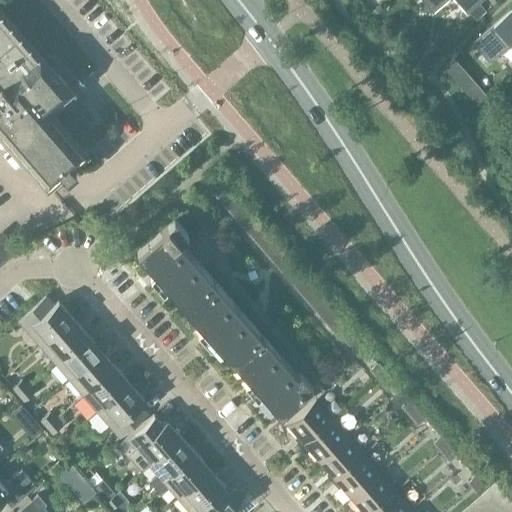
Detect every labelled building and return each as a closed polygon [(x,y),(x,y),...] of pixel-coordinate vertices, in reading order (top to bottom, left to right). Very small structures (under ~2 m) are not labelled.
[(425,0),(435,11),(447,0),(458,0),(469,12),(470,11),(480,2),(482,0),(425,0)] [(480,2),(470,11),(476,19),(487,10),(480,2)] [(380,5),(373,12),(380,20),(386,15),(388,14),(380,5)] [(511,42),(511,7),(474,41),(491,61),(511,42)] [(388,17),(393,23),(403,15),(398,8),(388,17)] [(0,131),(7,140),(20,154),(22,157),(28,164),(46,184),(61,172),(67,178),(76,171),(70,164),(85,151),(57,118),(53,114),(47,108),(57,99),(60,102),(64,99),(68,96),(65,92),(69,89),(0,9),(0,131)] [(431,40),(418,52),(426,61),(434,54),(440,50),(431,40)] [(219,180),(210,188),(340,338),(342,337),(358,354),(365,348),(219,180)] [(182,211),(181,212),(136,250),(280,415),(313,387),(300,372),(297,375),(185,246),(200,233),(182,211)] [(0,263),(18,248),(2,229),(0,230),(0,263)] [(18,319),(40,345),(73,317),(58,300),(53,304),(45,295),(18,319)] [(40,345),(55,362),(87,333),(73,317),(40,345)] [(55,362),(69,378),(101,349),(87,333),(55,362)] [(69,378),(83,394),(116,366),(101,349),(69,378)] [(370,369),(378,378),(385,372),(377,362),(370,369)] [(83,394),(97,410),(130,382),(116,366),(83,394)] [(385,372),(378,378),(386,387),(393,381),(385,372)] [(21,377),(12,385),(19,393),(27,385),(21,377)] [(130,382),(97,410),(120,437),(148,413),(140,404),(145,399),(130,382)] [(27,385),(19,393),(25,400),(33,392),(27,385)] [(287,423),(303,442),(333,417),(316,398),(287,423)] [(401,405),(409,414),(417,408),(409,399),(401,405)] [(19,402),(9,410),(31,435),(40,427),(19,402)] [(417,408),(409,414),(417,423),(425,417),(417,408)] [(49,410),(40,418),(46,425),(46,426),(56,418),(49,410)] [(141,471),(149,464),(181,436),(177,430),(176,429),(175,429),(167,418),(162,423),(157,417),(154,414),(135,430),(134,430),(126,438),(130,443),(133,446),(135,447),(127,454),(140,470),(141,471)] [(303,442),(319,460),(348,435),(333,417),(303,442)] [(56,418),(46,426),(52,433),(62,425),(56,418)] [(319,460),(335,478),(364,453),(348,435),(319,460)] [(433,442),(441,451),(448,444),(440,435),(433,442)] [(148,481),(154,488),(196,452),(181,436),(149,464),(157,473),(148,481)] [(448,444),(441,451),(449,460),(456,454),(448,444)] [(169,487),(177,496),(210,468),(196,452),(154,488),(160,495),(169,487)] [(335,478),(351,497),(380,471),(364,453),(335,478)] [(177,496),(190,511),(192,511),(224,485),(210,468),(177,496)] [(0,473),(0,499),(3,497),(11,506),(35,485),(22,469),(7,482),(0,473)] [(351,497),(364,511),(370,511),(396,490),(380,471),(351,497)] [(468,481),(476,491),(483,484),(475,475),(468,481)] [(238,492),(234,496),(224,485),(192,511),(239,511),(234,506),(239,502),(243,498),(238,492)] [(116,492),(106,501),(115,511),(124,511),(127,509),(128,498),(120,489),(116,492)] [(370,511),(407,511),(412,508),(396,490),(370,511)] [(48,511),(43,505),(45,503),(38,494),(32,499),(16,511),(48,511)]
